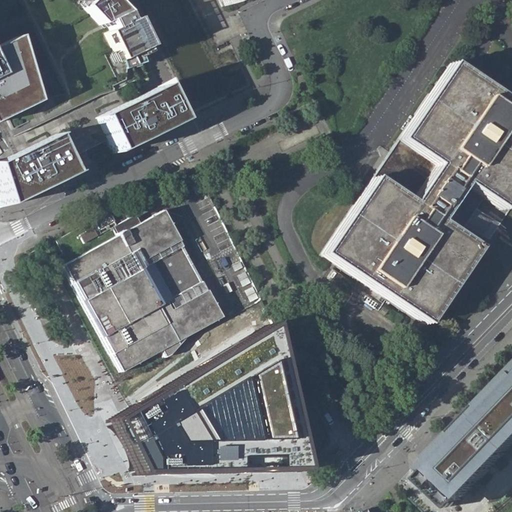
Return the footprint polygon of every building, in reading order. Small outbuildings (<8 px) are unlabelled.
[(118,14),(105,0),(81,0),(80,1),(82,2),(75,8),(92,26),(98,23),(102,31),(96,34),(110,62),(139,49),(125,20),(121,22),(117,14),(118,14)] [(0,117),(27,104),(11,44),(0,48),(0,117)] [(359,282),(421,324),(472,247),(454,235),(467,216),(479,196),(498,208),(511,189),(511,188),(511,107),(474,82),(470,80),(465,76),(446,64),(388,150),(365,183),(317,254),(359,282)] [(157,86),(92,118),(109,154),(174,122),(157,86)] [(0,206),(65,175),(46,137),(0,159),(0,206)] [(161,208),(60,263),(119,372),(159,351),(162,357),(168,353),(176,344),(183,335),(185,336),(219,317),(161,208)] [(54,241),(63,257),(116,229),(107,213),(54,241)] [(272,303),(263,308),(268,316),(265,318),(270,326),(272,324),(280,338),(289,333),(281,320),(283,312),(276,311),(272,303)] [(260,327),(104,419),(115,440),(120,449),(130,468),(238,467),(294,467),(260,327)] [(423,475),(455,506),(511,446),(511,364),(475,403),(479,408),(484,412),(458,439),(453,434),(449,430),(423,456),(428,461),(433,465),(423,475)] [(479,408),(453,434),(458,439),(484,412),(479,408)]
